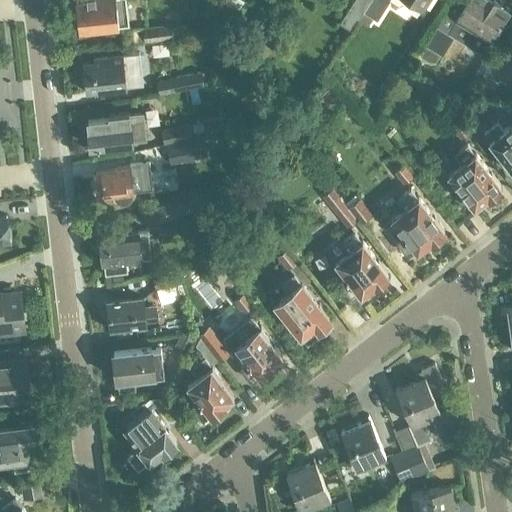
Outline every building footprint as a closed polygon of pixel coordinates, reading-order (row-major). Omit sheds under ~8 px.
[(78,23),(79,33),(119,28),(119,27),(129,25),(125,0),(86,0),(87,2),(75,3),(76,12),(74,15),(75,22),(78,23)] [(354,0),(347,11),(360,19),(364,13),(377,22),(390,2),(389,1),(389,0),(409,0),(423,9),(428,0),(354,0)] [(438,29),(426,47),(419,58),(429,64),(436,63),(440,56),(441,56),(453,38),(459,42),(460,42),(481,55),(490,41),(500,24),(509,30),(511,23),(511,13),(508,11),(509,10),(497,3),(497,2),(493,0),(468,0),(456,20),(457,21),(448,35),(438,29)] [(249,26),(261,34),(273,16),(261,8),(249,26)] [(350,32),(360,19),(347,11),(338,24),(350,32)] [(181,24),(119,33),(120,45),(183,38),(181,24)] [(273,50),(262,41),(251,54),(263,62),(273,50)] [(85,82),(86,93),(127,88),(127,86),(137,85),(134,55),(123,56),(123,54),(94,58),(94,61),(83,63),(84,72),(81,74),(82,81),(85,82)] [(199,72),(154,82),(157,95),(201,85),(199,72)] [(489,97),(498,84),(488,78),(480,91),(489,97)] [(314,93),(328,107),(338,97),(325,83),(314,93)] [(144,112),(133,114),(123,115),(122,114),(109,116),(109,119),(88,122),(88,130),(90,148),(126,144),(125,143),(147,140),(144,112)] [(480,126),(470,114),(461,120),(471,133),(480,126)] [(208,122),(211,134),(230,130),(227,118),(208,122)] [(451,127),(461,140),(469,134),(459,121),(451,127)] [(511,123),(503,131),(497,124),(484,134),(489,141),(489,142),(511,171),(511,123)] [(192,139),(189,126),(162,132),(165,144),(192,139)] [(168,145),(171,160),(187,157),(187,159),(207,155),(203,137),(168,145)] [(475,153),(468,145),(454,155),(461,164),(448,174),(464,195),(463,199),(468,206),(473,206),(474,207),(487,197),(488,198),(494,199),(500,193),(502,187),(475,153)] [(150,163),(130,165),(116,166),(116,169),(96,171),(97,182),(95,185),(95,191),(98,193),(99,196),(114,194),(114,199),(117,203),(121,205),(126,204),(130,201),(132,197),(131,192),(133,192),(152,190),(150,163)] [(400,186),(403,183),(405,184),(414,177),(404,165),(391,175),(400,186)] [(333,210),(342,202),(330,187),(321,194),(333,210)] [(444,237),(445,231),(418,197),(411,189),(398,199),(404,208),(391,218),(405,236),(397,242),(407,256),(416,250),(417,251),(430,241),(431,242),(437,242),(444,237)] [(157,208),(161,223),(190,213),(185,199),(157,208)] [(348,208),(361,223),(371,214),(359,199),(348,208)] [(339,216),(348,227),(357,221),(347,209),(339,216)] [(0,244),(9,243),(6,217),(0,217),(0,244)] [(104,264),(105,274),(121,272),(120,263),(141,260),(151,259),(148,232),(138,233),(138,232),(100,237),(103,264),(104,264)] [(360,294),(361,295),(374,285),(375,286),(381,286),(387,281),(388,275),(362,241),(361,242),(355,233),(341,243),(348,252),(335,262),(349,280),(341,286),(352,300),(360,294)] [(278,257),(288,269),(296,262),(287,250),(278,257)] [(153,276),(157,289),(181,282),(178,269),(153,276)] [(301,337),(308,345),(321,334),(317,330),(331,320),(302,282),(301,283),(294,274),(281,285),(287,294),(274,304),(300,338),(301,337)] [(0,335),(3,335),(23,333),(19,295),(0,297),(0,335)] [(235,302),(244,314),(253,307),(244,295),(235,302)] [(108,303),(111,329),(146,325),(146,322),(157,321),(155,307),(144,309),(143,299),(108,303)] [(274,366),(273,365),(282,358),(267,339),(269,338),(261,327),(260,328),(252,317),(223,339),(232,351),(236,347),(249,363),(241,370),(251,383),(259,377),(260,378),(266,378),(273,373),(274,366)] [(209,349),(219,361),(229,353),(209,328),(199,336),(209,349)] [(171,358),(181,364),(197,333),(182,336),(171,358)] [(118,382),(119,392),(135,390),(134,380),(154,378),(154,377),(164,376),(160,349),(151,350),(151,349),(113,354),(116,383),(118,382)] [(211,366),(212,366),(219,361),(209,349),(202,355),(205,358),(211,366)] [(211,366),(205,358),(191,369),(198,377),(187,386),(200,402),(192,408),(203,422),(210,416),(211,417),(218,417),(225,411),(226,406),(225,404),(234,398),(218,378),(220,377),(212,366),(211,366)] [(0,403),(29,400),(25,362),(0,364),(0,403)] [(396,390),(411,425),(408,427),(416,446),(390,457),(401,483),(435,469),(433,464),(427,466),(418,447),(432,441),(424,421),(441,414),(435,402),(443,398),(441,392),(443,391),(438,379),(441,378),(435,364),(421,370),(421,371),(416,374),(419,380),(396,390)] [(150,412),(144,404),(122,421),(123,425),(127,430),(124,432),(137,449),(126,458),(137,472),(148,464),(161,454),(162,455),(169,456),(176,450),(177,444),(166,429),(152,411),(150,412)] [(341,432),(356,469),(386,457),(370,420),(341,432)] [(0,463),(14,461),(15,472),(30,470),(29,459),(30,459),(28,443),(33,442),(31,424),(0,428),(0,463)] [(286,475),(301,511),(331,500),(315,463),(286,475)] [(39,480),(22,484),(25,500),(43,496),(39,480)] [(453,511),(451,488),(411,493),(413,511),(453,511)] [(354,511),(349,498),(337,504),(340,511),(354,511)] [(25,511),(16,500),(0,511),(25,511)]
